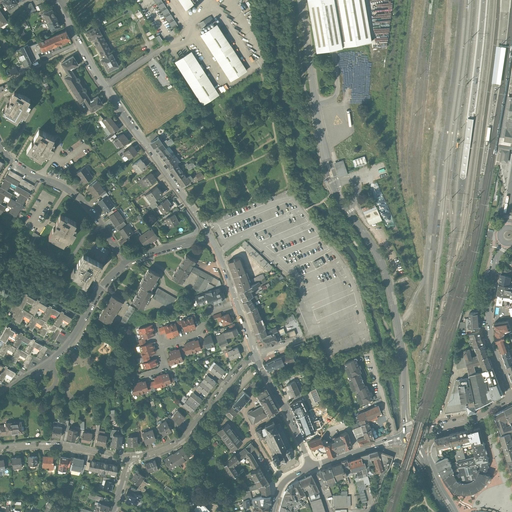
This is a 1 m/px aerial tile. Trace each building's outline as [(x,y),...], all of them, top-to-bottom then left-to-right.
[(5,0),(3,2),(8,10),(18,4),(15,0),(5,0)] [(193,6),(190,0),(178,0),(184,11),(193,6)] [(307,0),(317,53),(369,44),(372,43),(364,0),(307,0)] [(31,4),(26,6),(29,13),(35,11),(31,4)] [(44,13),(43,14),(45,19),(44,20),(46,23),(56,18),(55,15),(55,14),(55,13),(54,12),(53,12),(52,10),(47,12),(47,11),(44,13)] [(57,18),(56,18),(46,23),(46,24),(46,25),(48,28),(50,27),(52,31),(61,27),(59,22),(57,18)] [(199,24),(201,28),(212,21),(209,18),(199,24)] [(246,72),(216,25),(201,35),(231,82),(246,72)] [(89,40),(91,41),(93,40),(102,35),(97,26),(86,32),(89,36),(88,38),(89,40)] [(44,51),(70,40),(66,31),(38,43),(40,48),(42,51),(44,51)] [(93,40),(98,49),(107,45),(102,35),(93,40)] [(28,47),(27,45),(21,49),(28,63),(30,62),(34,60),(28,47)] [(36,50),(34,45),(28,47),(34,60),(40,57),(36,50)] [(98,49),(103,59),(112,54),(107,45),(98,49)] [(497,47),(492,83),(500,84),(505,48),(497,47)] [(28,63),(21,49),(16,50),(26,70),(33,67),(30,62),(28,63)] [(218,96),(191,53),(176,63),(203,106),(218,96)] [(102,64),(103,64),(108,73),(119,67),(112,54),(103,59),(101,60),(101,62),(102,64)] [(78,66),(73,57),(62,64),(67,73),(68,76),(65,78),(80,104),(84,101),(86,104),(92,113),(103,106),(98,97),(91,102),(85,92),(85,91),(86,91),(85,90),(85,89),(84,89),(83,89),(79,82),(79,81),(79,80),(79,79),(78,79),(77,79),(71,70),(78,66)] [(14,93),(2,113),(9,117),(8,118),(17,123),(19,119),(20,120),(22,116),(25,118),(29,110),(26,108),(28,105),(28,104),(30,101),(21,96),(20,97),(14,93)] [(500,138),(505,139),(506,130),(507,130),(509,117),(510,115),(511,101),(511,97),(507,97),(500,138)] [(100,117),(94,120),(98,125),(99,124),(103,121),(100,117)] [(103,121),(99,124),(104,131),(107,129),(114,124),(109,117),(103,121)] [(465,177),(473,120),(472,120),(469,120),(468,119),(460,176),(461,178),(462,179),(463,179),(464,179),(465,178),(465,177)] [(114,124),(107,129),(112,136),(114,135),(119,131),(114,124)] [(39,131),(26,151),(33,155),(32,156),(41,161),(43,158),(44,158),(46,155),(49,157),(54,149),(51,147),(53,143),(52,143),(54,140),(46,134),(45,135),(39,131)] [(116,140),(113,143),(118,150),(128,143),(123,136),(116,140)] [(505,139),(500,138),(498,148),(503,149),(502,150),(509,152),(510,150),(511,150),(511,143),(504,142),(505,139)] [(158,139),(150,144),(154,149),(162,144),(158,139)] [(162,144),(154,149),(158,155),(166,150),(162,144)] [(132,149),(124,155),(126,158),(128,157),(131,161),(138,156),(132,149)] [(166,150),(158,155),(162,161),(170,156),(166,150)] [(509,152),(502,150),(500,163),(507,164),(509,152)] [(170,156),(162,161),(166,167),(174,161),(170,156)] [(365,158),(352,162),(355,169),(367,165),(365,158)] [(174,161),(166,167),(170,172),(177,167),(178,167),(174,161)] [(141,162),(132,168),(134,172),(135,171),(138,176),(147,170),(143,165),(141,162)] [(334,165),(339,179),(348,176),(343,162),(334,165)] [(187,166),(185,168),(189,174),(196,170),(193,165),(188,168),(187,166)] [(177,167),(170,172),(178,183),(184,179),(185,179),(177,167)] [(85,169),(77,175),(84,185),(93,179),(85,169)] [(22,179),(22,178),(10,171),(8,176),(20,183),(19,184),(17,187),(30,194),(34,186),(22,179)] [(8,176),(1,188),(7,192),(11,184),(17,187),(19,184),(20,183),(8,176)] [(151,177),(143,183),(147,189),(155,183),(151,177)] [(184,179),(178,183),(183,190),(193,183),(190,179),(187,182),(184,179)] [(95,200),(100,196),(104,193),(102,189),(101,190),(97,184),(88,190),(95,200)] [(146,198),(157,190),(160,188),(158,185),(144,195),(146,198)] [(30,194),(17,187),(15,192),(20,195),(20,196),(21,197),(20,199),(18,198),(16,202),(23,206),(30,194)] [(5,197),(10,200),(10,199),(13,195),(7,192),(1,188),(0,189),(0,204),(1,205),(5,197)] [(163,198),(157,190),(146,198),(152,206),(155,204),(163,198)] [(107,198),(103,201),(99,204),(106,214),(110,211),(109,210),(113,207),(107,198)] [(23,206),(16,202),(10,199),(10,200),(7,205),(12,208),(8,214),(16,218),(23,206)] [(165,204),(157,210),(163,217),(171,212),(169,209),(165,204)] [(169,209),(171,212),(171,211),(173,213),(175,212),(178,210),(174,204),(169,209)] [(362,210),(369,228),(383,222),(375,204),(362,210)] [(113,212),(107,217),(110,221),(116,217),(113,212)] [(116,217),(110,221),(116,229),(124,224),(118,215),(116,217)] [(54,229),(49,238),(55,241),(55,242),(64,247),(66,244),(69,240),(72,242),(76,235),(73,233),(75,229),(74,229),(76,225),(68,220),(67,221),(60,217),(56,226),(54,230),(54,229)] [(179,229),(175,221),(165,225),(169,234),(179,229)] [(127,229),(120,234),(125,242),(133,236),(127,229)] [(151,233),(139,242),(144,249),(152,244),(153,246),(157,242),(151,233)] [(246,247),(241,251),(269,279),(274,274),(246,247)] [(81,289),(86,292),(93,281),(94,281),(96,278),(97,279),(100,274),(99,273),(101,269),(84,258),(75,274),(74,273),(71,279),(73,280),(73,281),(77,284),(77,285),(82,288),(81,289)] [(179,272),(190,278),(197,266),(187,260),(179,272)] [(240,301),(251,295),(240,264),(233,267),(234,267),(228,269),(240,301)] [(322,265),(314,270),(318,275),(325,271),(322,265)] [(183,290),(190,278),(179,272),(172,284),(183,290)] [(205,287),(216,294),(219,289),(194,274),(191,279),(200,284),(205,287)] [(142,293),(149,297),(153,291),(154,292),(157,287),(155,286),(158,281),(149,275),(140,291),(142,293)] [(508,292),(508,289),(510,281),(500,279),(499,284),(498,290),(508,292)] [(253,288),(256,293),(260,291),(266,287),(264,282),(253,288)] [(205,287),(200,284),(193,297),(198,300),(205,287)] [(498,290),(495,301),(511,304),(511,300),(511,292),(508,292),(498,290)] [(262,293),(260,291),(256,293),(251,295),(240,301),(242,305),(242,306),(243,309),(244,309),(254,304),(251,299),(262,294),(262,293)] [(152,298),(149,297),(142,293),(133,308),(142,314),(146,308),(147,309),(150,305),(148,304),(152,298)] [(159,295),(156,300),(173,311),(176,305),(159,295)] [(27,304),(33,307),(35,303),(23,296),(16,308),(22,311),(27,304)] [(224,301),(222,302),(221,297),(202,303),(202,304),(196,306),(199,314),(213,309),(214,311),(226,307),(224,301)] [(173,311),(156,300),(153,305),(171,316),(173,311)] [(106,313),(116,319),(122,308),(112,302),(106,313)] [(39,310),(45,314),(47,310),(35,303),(33,307),(28,315),(33,318),(34,318),(39,310)] [(16,308),(14,306),(10,312),(10,313),(13,315),(11,319),(15,321),(14,323),(20,326),(24,319),(30,322),(33,318),(28,315),(22,311),(16,308)] [(253,310),(251,307),(244,311),(248,320),(256,316),(253,310)] [(51,318),(57,321),(59,317),(47,310),(45,314),(40,322),(45,325),(46,325),(51,318)] [(109,330),(116,319),(106,313),(99,325),(109,330)] [(135,315),(131,313),(119,332),(124,334),(135,315)] [(262,327),(257,315),(256,316),(248,320),(252,331),(262,327)] [(52,329),(57,332),(59,332),(63,325),(69,328),(71,324),(59,317),(57,321),(52,329)] [(34,318),(33,318),(30,322),(26,330),(32,333),(37,325),(43,329),(45,325),(40,322),(34,318)] [(463,327),(464,337),(478,336),(477,320),(467,321),(468,326),(463,327)] [(223,324),(218,326),(220,330),(223,329),(224,333),(235,329),(233,325),(231,326),(229,322),(223,324)] [(296,328),(294,322),(286,326),(288,331),(296,328)] [(45,325),(43,329),(38,337),(44,340),(49,332),(55,336),(57,332),(52,329),(46,325),(45,325)] [(191,338),(194,337),(197,336),(194,329),(193,325),(187,327),(191,338)] [(181,329),(183,335),(185,340),(188,339),(191,338),(187,327),(181,329)] [(262,327),(252,331),(256,341),(265,337),(262,327)] [(500,360),(508,358),(501,339),(509,336),(506,328),(492,330),(492,332),(494,336),(493,337),(494,341),(500,360)] [(18,336),(6,329),(0,339),(0,341),(4,344),(5,345),(10,337),(16,340),(18,336)] [(57,332),(55,336),(50,344),(55,346),(62,334),(59,332),(57,332)] [(175,332),(170,333),(173,344),(176,344),(179,343),(177,337),(176,332),(175,332)] [(151,333),(139,337),(141,342),(153,338),(152,336),(151,333)] [(164,335),(166,341),(168,346),(171,345),(173,344),(170,333),(164,335)] [(18,336),(16,340),(11,348),(16,351),(18,351),(22,344),(28,347),(30,343),(18,336)] [(225,342),(226,347),(227,347),(239,342),(237,336),(224,340),(225,342)] [(266,340),(265,337),(256,341),(258,346),(260,346),(267,343),(266,340)] [(154,340),(153,338),(141,342),(143,347),(145,347),(155,343),(154,340)] [(474,355),(483,352),(478,339),(468,342),(473,355),(474,355)] [(274,346),(272,341),(267,343),(260,346),(261,348),(263,347),(264,350),(274,346)] [(227,348),(227,347),(226,347),(225,342),(217,346),(219,351),(227,348)] [(30,343),(28,347),(24,355),(28,358),(30,358),(34,351),(40,354),(43,350),(30,343)] [(5,345),(4,344),(0,350),(0,357),(4,359),(8,352),(14,355),(16,351),(11,348),(5,345)] [(204,347),(205,350),(207,355),(211,354),(211,355),(215,354),(212,344),(208,346),(204,347)] [(274,346),(264,350),(266,355),(279,350),(277,345),(274,346)] [(229,353),(227,348),(219,351),(221,356),(229,353)] [(196,350),(192,351),(194,360),(202,357),(200,352),(199,349),(196,350)] [(48,352),(43,350),(40,354),(36,362),(41,365),(48,352)] [(147,352),(141,354),(140,354),(141,360),(154,356),(153,353),(152,350),(147,352)] [(26,362),(28,358),(24,355),(18,351),(16,351),(14,355),(9,363),(15,366),(20,359),(26,362)] [(185,353),(185,356),(187,362),(194,360),(192,351),(188,352),(185,353)] [(305,351),(294,355),(296,360),(306,356),(305,351)] [(483,352),(474,355),(476,361),(476,362),(476,363),(477,364),(478,366),(487,363),(483,352)] [(155,361),(154,358),(154,356),(141,360),(143,365),(149,363),(155,361)] [(233,358),(228,360),(231,368),(241,364),(238,356),(233,358)] [(468,357),(462,359),(462,361),(464,371),(470,369),(470,366),(468,357)] [(33,360),(30,358),(28,358),(26,362),(21,370),(26,373),(33,360)] [(180,358),(177,359),(174,360),(177,371),(183,369),(182,364),(180,358)] [(500,360),(505,375),(511,371),(511,367),(508,358),(500,360)] [(174,360),(171,361),(168,362),(170,367),(172,373),(177,371),(174,360)] [(292,361),(275,368),(264,374),(269,381),(294,370),(296,369),(292,361)] [(462,361),(457,362),(454,370),(455,378),(465,375),(464,371),(462,361)] [(465,375),(467,384),(474,381),(472,375),(480,372),(478,366),(477,364),(476,363),(470,366),(470,369),(464,371),(465,375)] [(487,363),(478,366),(480,372),(482,379),(491,375),(487,363)] [(151,369),(145,371),(143,371),(145,376),(157,373),(156,370),(155,367),(151,369)] [(355,369),(346,373),(348,376),(347,376),(348,380),(347,380),(349,383),(349,382),(351,386),(350,386),(351,390),(350,390),(352,394),(353,397),(353,396),(355,400),(358,399),(368,395),(366,391),(365,391),(361,382),(363,382),(357,370),(358,369),(358,368),(358,367),(357,367),(356,367),(355,367),(355,368),(355,369)] [(3,370),(1,374),(0,375),(0,384),(1,385),(8,389),(15,377),(3,370)] [(211,379),(216,382),(220,385),(225,379),(216,372),(211,379)] [(482,379),(481,379),(482,381),(483,387),(488,385),(494,383),(491,375),(482,379)] [(468,386),(474,417),(492,408),(488,398),(491,397),(489,393),(489,392),(487,393),(485,394),(483,387),(482,381),(474,381),(467,384),(468,386)] [(169,382),(165,383),(161,385),(165,394),(168,393),(168,392),(171,391),(169,384),(169,382)] [(207,383),(202,389),(211,396),(216,390),(212,387),(207,383)] [(155,390),(157,395),(160,394),(161,395),(165,394),(161,385),(158,386),(154,387),(155,390)] [(474,417),(468,386),(458,388),(459,394),(456,394),(461,419),(465,418),(466,423),(475,421),(474,417)] [(458,388),(453,389),(443,422),(461,419),(456,394),(459,394),(458,388)] [(197,396),(202,400),(206,403),(211,396),(202,389),(197,396)] [(143,391),(139,392),(142,401),(146,400),(145,399),(149,398),(147,392),(146,390),(143,391)] [(296,390),(288,394),(293,405),(295,404),(301,401),(296,390)] [(491,397),(488,398),(492,408),(501,404),(496,391),(490,393),(489,393),(491,397)] [(142,401),(139,392),(135,393),(132,394),(134,403),(138,401),(138,402),(142,401)] [(368,395),(358,399),(359,402),(358,402),(359,406),(360,409),(362,413),(374,408),(368,395)] [(279,418),(267,397),(264,398),(263,398),(262,398),(263,399),(257,402),(264,413),(269,422),(270,424),(273,422),(275,421),(279,418)] [(227,415),(225,418),(226,420),(232,426),(238,420),(237,419),(239,416),(240,417),(251,405),(245,399),(229,417),(227,415)] [(189,406),(197,413),(202,407),(198,404),(193,400),(189,406)] [(189,406),(184,413),(189,417),(192,419),(197,413),(189,406)] [(297,426),(305,422),(308,420),(302,408),(291,413),(297,426)] [(181,412),(180,413),(187,420),(189,417),(184,413),(183,413),(181,412)] [(253,418),(248,420),(251,425),(250,426),(252,429),(253,429),(254,431),(269,422),(264,413),(253,419),(253,418)] [(511,413),(503,418),(510,433),(511,439),(511,413)] [(362,433),(370,431),(369,428),(383,422),(380,415),(359,423),(362,433)] [(173,424),(172,424),(178,430),(179,430),(185,424),(179,418),(173,424)] [(503,418),(492,423),(500,441),(503,441),(503,442),(511,439),(510,433),(503,418)] [(173,424),(170,421),(168,424),(169,425),(175,433),(178,430),(172,424),(173,424)] [(220,423),(212,433),(215,436),(224,425),(220,423)] [(22,425),(0,427),(0,443),(0,444),(0,440),(0,439),(22,437),(22,425)] [(160,427),(157,429),(159,432),(163,441),(171,437),(166,427),(162,429),(160,427)] [(262,434),(256,437),(261,447),(266,444),(274,462),(273,462),(275,468),(281,465),(282,467),(291,463),(290,461),(295,458),(292,453),(291,454),(280,431),(276,433),(274,429),(266,433),(266,434),(262,435),(262,434)] [(62,431),(53,430),(52,440),(61,441),(61,435),(62,431)] [(227,430),(218,437),(224,444),(224,445),(228,450),(233,456),(242,449),(236,441),(237,440),(234,437),(234,438),(227,430)] [(376,449),(370,431),(362,433),(366,446),(359,449),(361,454),(376,449)] [(69,433),(68,433),(68,436),(67,442),(75,444),(77,435),(69,433)] [(149,437),(142,439),(145,449),(151,447),(156,445),(152,435),(148,437),(149,437)] [(482,449),(478,435),(466,438),(470,452),(482,449)] [(87,437),(83,436),(81,445),(89,446),(90,444),(92,437),(87,436),(87,437)] [(460,454),(470,452),(466,438),(457,440),(459,451),(460,454)] [(98,439),(96,448),(105,449),(106,441),(98,439)] [(121,440),(113,439),(112,446),(111,446),(111,451),(115,451),(115,452),(116,452),(116,451),(121,452),(121,444),(121,440)] [(511,439),(503,442),(499,444),(505,463),(511,460),(511,439)] [(341,443),(341,444),(346,457),(347,457),(348,457),(352,455),(354,455),(348,440),(341,443)] [(459,451),(457,440),(448,442),(451,453),(459,451)] [(136,441),(128,442),(128,451),(132,450),(132,451),(138,450),(138,448),(137,448),(136,441)] [(441,456),(442,456),(442,455),(450,453),(451,453),(448,442),(433,446),(434,450),(434,451),(433,452),(432,453),(431,454),(431,456),(430,457),(430,458),(430,459),(430,461),(430,462),(430,463),(431,464),(431,465),(434,470),(442,466),(440,462),(439,461),(439,460),(439,459),(440,458),(440,457),(441,456)] [(333,450),(336,460),(346,457),(341,444),(334,447),(335,449),(333,450)] [(312,457),(317,455),(319,458),(321,460),(325,461),(328,460),(329,463),(336,460),(333,450),(329,452),(329,449),(325,448),(323,449),(321,445),(310,450),(312,457)] [(457,478),(458,480),(451,483),(450,481),(442,485),(444,491),(447,494),(450,497),(455,499),(460,501),(464,501),(470,500),(474,499),(479,495),(482,492),(485,488),(487,483),(483,482),(484,481),(486,474),(487,472),(486,468),(482,449),(470,452),(470,454),(473,465),(464,467),(455,469),(457,478)] [(246,462),(251,459),(256,455),(251,450),(245,454),(237,460),(236,461),(240,467),(246,462)] [(459,451),(451,453),(452,457),(453,463),(454,467),(455,469),(464,467),(461,456),(460,454),(459,451)] [(439,461),(440,462),(441,457),(450,455),(450,453),(442,455),(442,456),(441,456),(440,457),(440,458),(439,459),(439,460),(439,461)] [(183,454),(179,457),(178,457),(178,458),(174,461),(174,460),(173,460),(180,470),(189,464),(189,463),(185,458),(183,454)] [(190,454),(185,458),(189,463),(194,459),(190,454)] [(37,459),(28,459),(28,468),(37,468),(37,459)] [(52,465),(53,460),(43,459),(43,469),(47,470),(47,472),(53,472),(53,465),(52,465)] [(254,472),(258,470),(252,460),(251,459),(246,462),(248,464),(253,472),(254,472)] [(16,460),(11,460),(13,470),(22,469),(21,460),(16,461),(16,460)] [(180,470),(173,460),(169,463),(169,462),(164,465),(170,474),(173,472),(174,474),(180,470)] [(240,467),(236,461),(236,460),(229,466),(224,471),(233,484),(238,480),(233,472),(240,467)] [(61,461),(59,473),(66,474),(67,466),(68,462),(61,461)] [(84,464),(71,462),(71,463),(70,466),(73,466),(73,469),(72,473),(80,475),(82,471),(83,469),(84,464)] [(453,463),(442,466),(434,470),(438,478),(448,473),(450,472),(449,470),(454,467),(453,463)] [(362,465),(349,469),(350,472),(351,474),(353,480),(357,490),(360,499),(365,498),(368,497),(367,493),(371,492),(369,484),(365,469),(364,469),(362,465)] [(90,466),(90,467),(89,472),(93,473),(93,474),(98,475),(100,468),(92,466),(91,466),(90,466)] [(155,466),(146,469),(148,477),(153,475),(154,477),(158,475),(155,466)] [(107,476),(108,470),(104,469),(100,468),(98,475),(103,476),(103,475),(107,476)] [(345,478),(346,478),(348,477),(350,481),(353,480),(351,474),(350,474),(349,473),(350,472),(349,469),(348,468),(342,470),(343,471),(345,478)] [(450,472),(448,473),(452,480),(456,478),(457,478),(455,469),(450,472)] [(116,471),(108,470),(107,476),(107,477),(112,478),(112,477),(116,478),(117,473),(117,472),(116,471)] [(332,475),(336,487),(348,483),(346,478),(345,478),(343,471),(332,475)] [(251,478),(256,486),(264,481),(260,473),(255,476),(251,478)] [(452,480),(448,473),(438,478),(442,485),(450,481),(452,480)] [(332,475),(323,478),(327,487),(329,492),(333,491),(337,489),(336,487),(332,475)] [(145,483),(137,477),(131,486),(139,491),(141,492),(145,487),(143,486),(145,483)] [(327,487),(323,478),(318,480),(324,495),(327,494),(327,493),(329,492),(327,487)] [(260,494),(262,493),(265,491),(270,491),(264,481),(256,486),(258,490),(248,494),(249,495),(249,497),(250,496),(259,494),(260,494)] [(307,495),(310,502),(309,502),(311,511),(323,511),(319,498),(312,482),(305,485),(299,488),(303,497),(307,495)] [(248,494),(247,494),(242,483),(236,486),(242,499),(249,495),(248,494)] [(113,488),(106,486),(104,494),(112,496),(114,488),(113,488)] [(303,497),(299,488),(293,491),(290,493),(287,496),(285,500),(281,511),(306,511),(303,508),(308,506),(307,504),(305,501),(303,497)] [(262,493),(263,502),(271,502),(270,491),(265,491),(262,493)] [(128,495),(126,500),(130,501),(128,505),(132,507),(136,509),(138,505),(140,506),(141,502),(138,500),(128,495)] [(99,506),(101,502),(90,498),(88,502),(99,506)] [(365,498),(360,499),(363,511),(369,510),(365,498)] [(255,507),(262,506),(262,508),(261,511),(267,511),(269,511),(271,502),(263,502),(257,503),(254,504),(255,507)] [(348,511),(348,504),(348,503),(342,503),(334,503),(334,508),(334,511),(348,511)]
